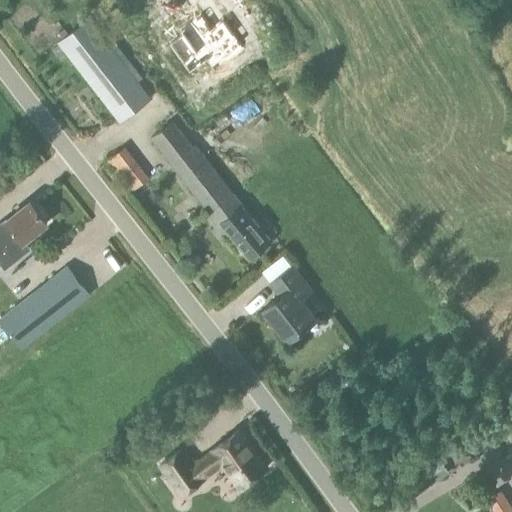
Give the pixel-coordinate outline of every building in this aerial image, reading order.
[(182,0),(156,0),(136,16),(150,33),(186,4),(182,0)] [(252,0),(218,0),(252,39),(272,23),(252,0)] [(58,42),(76,65),(120,122),(152,98),(90,18),(58,42)] [(207,20),(185,35),(208,68),(230,53),(207,20)] [(144,64),(162,51),(145,29),(128,42),(144,64)] [(191,120),(246,87),(240,78),(185,111),(191,120)] [(255,104),(268,98),(260,81),(247,87),(255,104)] [(218,226),(226,220),(226,219),(242,207),(243,207),(244,207),(234,195),(175,119),(150,138),(209,214),(218,226)] [(124,145),(107,158),(133,190),(149,177),(124,145)] [(0,251),(19,236),(23,241),(48,221),(31,201),(6,221),(5,219),(0,223),(0,251)] [(242,207),(226,219),(226,220),(236,232),(231,235),(250,258),(271,240),(252,218),(243,207),(242,207)] [(303,300),(314,291),(294,263),(269,283),(280,296),(264,308),(287,339),(316,317),(303,300)] [(68,264),(0,318),(0,322),(22,350),(92,295),(68,264)] [(238,487),(268,466),(242,430),(212,451),(195,463),(184,448),(160,465),(181,494),(205,477),(204,477),(222,464),(238,487)] [(488,499),(496,511),(511,511),(511,509),(500,491),(488,499)]
